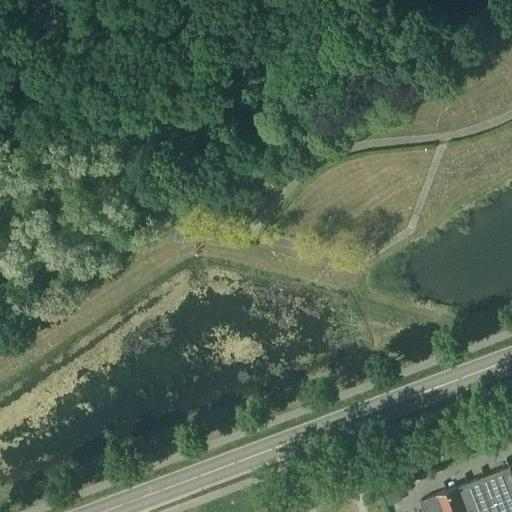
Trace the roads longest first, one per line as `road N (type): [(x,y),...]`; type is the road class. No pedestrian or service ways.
road 1 (secondary): [(104,511),(511,360)]
road 2 (residential): [(313,511),(511,437)]
